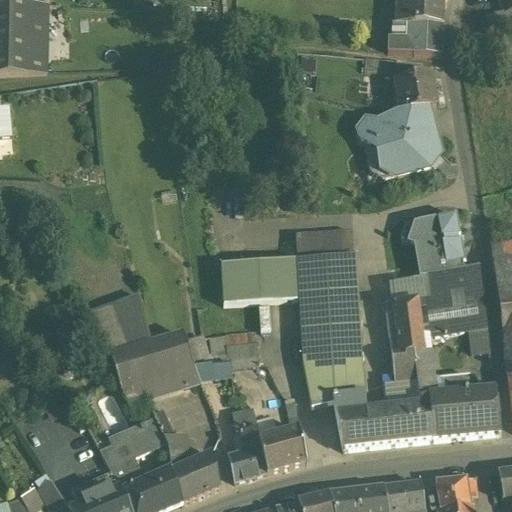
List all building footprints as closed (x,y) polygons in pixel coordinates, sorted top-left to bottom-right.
[(440,6),(412,2),(412,1),(402,0),(401,0),(400,26),(414,27),(426,27),(426,19),(442,20),(443,6),(440,6)] [(511,0),(499,0),(503,13),(511,10),(511,0)] [(0,6),(0,78),(25,78),(26,8),(0,6)] [(47,9),(26,8),(25,78),(46,77),(46,63),(47,9)] [(64,10),(47,9),(46,63),(63,64),(64,10)] [(105,12),(93,11),(92,20),(105,21),(105,12)] [(426,27),(414,27),(414,41),(413,56),(440,57),(442,20),(426,19),(426,27)] [(414,41),(389,40),(387,55),(413,56),(414,41)] [(397,64),(365,61),(364,75),(395,78),(397,64)] [(430,77),(394,84),(400,115),(428,110),(436,109),(430,77)] [(389,124),(379,122),(374,126),(365,124),(358,132),(360,141),(370,147),(377,146),(383,180),(428,172),(427,166),(436,154),(428,110),(400,115),(397,126),(396,129),(389,124)] [(8,112),(0,112),(0,143),(11,142),(8,112)] [(426,280),(466,275),(455,219),(418,226),(411,246),(417,248),(422,280),(426,280)] [(351,234),(295,238),(296,265),(353,262),(351,234)] [(511,248),(490,251),(492,268),(511,265),(511,248)] [(353,262),(296,265),(298,305),(302,363),(309,405),(332,402),(364,400),(354,262),(353,262)] [(296,265),(221,269),(223,309),(298,305),(296,265)] [(511,265),(492,268),(501,335),(511,332),(511,265)] [(466,275),(426,280),(430,304),(481,295),(478,272),(466,275)] [(424,305),(416,306),(422,343),(467,336),(480,334),(486,333),(481,295),(430,304),(424,305)] [(420,298),(409,299),(410,304),(411,304),(411,307),(416,306),(424,305),(423,300),(421,300),(420,298)] [(139,300),(84,319),(105,361),(109,360),(150,348),(139,300)] [(411,307),(392,310),(392,317),(386,318),(394,384),(397,387),(416,385),(419,403),(428,400),(431,399),(422,343),(416,306),(411,307)] [(511,332),(501,335),(507,381),(511,380),(511,332)] [(480,334),(467,336),(470,357),(482,356),(480,334)] [(254,337),(225,340),(229,367),(230,371),(259,369),(254,337)] [(150,348),(109,360),(112,369),(109,370),(112,377),(114,376),(121,395),(129,412),(145,404),(145,403),(149,402),(145,388),(180,377),(194,373),(185,344),(183,338),(150,348)] [(225,340),(201,342),(209,369),(213,369),(229,367),(225,340)] [(209,369),(201,342),(185,344),(194,373),(199,384),(214,382),(213,369),(209,369)] [(229,367),(213,369),(214,382),(231,380),(230,371),(229,367)] [(194,373),(180,377),(185,391),(200,386),(199,384),(194,373)] [(470,380),(443,383),(445,398),(477,395),(476,385),(475,382),(473,381),(470,380)] [(431,399),(428,400),(419,403),(421,410),(425,445),(500,438),(494,394),(477,395),(445,398),(431,399)] [(299,432),(293,400),(285,401),(291,434),(299,432)] [(421,410),(366,416),(364,400),(332,402),(342,454),(425,445),(421,410)] [(174,439),(162,413),(152,418),(155,423),(163,441),(166,440),(174,439)] [(253,414),(233,419),(233,422),(236,437),(241,436),(255,433),(257,432),(253,414)] [(108,442),(112,450),(101,456),(119,491),(121,493),(144,485),(134,463),(167,448),(163,441),(155,423),(108,442)] [(291,434),(258,443),(258,444),(266,478),(306,467),(299,432),(291,434)] [(255,433),(241,436),(242,440),(244,447),(258,444),(258,443),(255,433)] [(174,439),(166,440),(170,467),(171,472),(172,475),(187,469),(183,438),(174,439)] [(258,444),(244,447),(246,454),(227,459),(234,487),(266,478),(258,444)] [(187,469),(172,475),(183,508),(220,493),(212,458),(187,469)] [(144,485),(121,493),(128,511),(173,511),(183,508),(172,475),(171,472),(144,485)] [(511,500),(511,483),(511,477),(497,478),(502,502),(511,500)] [(128,511),(119,491),(111,478),(72,494),(80,507),(67,511),(128,511)] [(466,482),(435,485),(439,511),(464,511),(471,511),(466,482)] [(67,511),(51,485),(39,493),(45,505),(48,511),(65,511),(67,511)] [(424,511),(420,487),(383,491),(386,511),(424,511)] [(386,511),(383,491),(329,498),(332,511),(386,511)] [(33,493),(21,501),(27,511),(37,511),(41,510),(39,507),(41,505),(33,493)] [(332,511),(329,498),(298,506),(299,511),(332,511)] [(511,511),(511,500),(502,502),(504,511),(511,511)]
